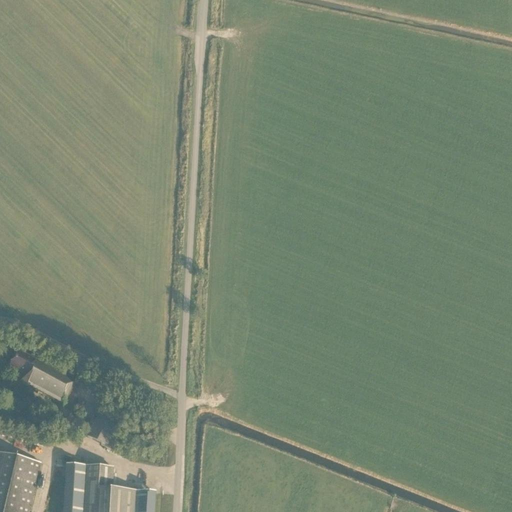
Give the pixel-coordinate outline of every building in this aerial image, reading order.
[(35,362),(17,352),(9,367),(25,376),(21,382),(26,385),(25,388),(63,409),(78,380),(38,358),(35,362)] [(78,415),(67,408),(55,430),(66,437),(78,415)] [(130,428),(103,412),(87,438),(114,454),(130,428)] [(28,511),(40,465),(0,455),(0,511),(28,511)] [(63,511),(154,511),(156,494),(112,491),(113,469),(66,467),(63,511)]
